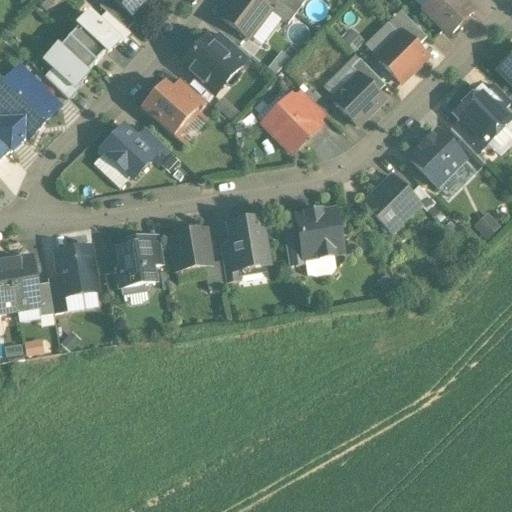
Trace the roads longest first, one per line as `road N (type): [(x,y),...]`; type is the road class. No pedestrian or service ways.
road 1 (residential): [(511,11),(357,162),(234,194),(31,225)]
road 2 (residential): [(31,225),(33,187),(43,170),(198,0)]
